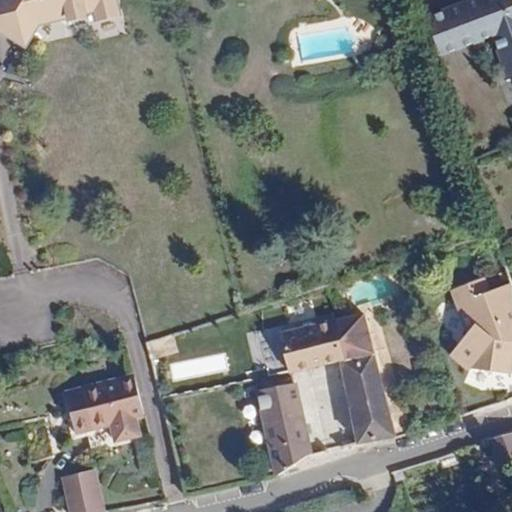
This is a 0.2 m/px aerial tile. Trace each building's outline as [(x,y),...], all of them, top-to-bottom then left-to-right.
[(126,14),(122,0),(5,0),(0,9),(0,24),(12,32),(14,29),(34,42),(45,23),(103,9),(106,19),(126,14)] [(511,2),(511,0),(485,0),(486,1),(474,6),(472,1),(429,15),(440,46),(454,41),(455,44),(475,37),(476,42),(494,36),(508,77),(511,75),(511,2)] [(442,54),(476,42),(475,37),(455,44),(454,41),(440,46),(442,54)] [(511,285),(490,292),(489,289),(485,290),(468,284),(465,285),(455,301),(456,306),(464,308),(472,329),(459,353),(461,363),(473,373),(510,375),(511,354),(511,285)] [(363,314),(336,320),(346,360),(338,362),(358,445),(395,438),(363,314)] [(279,335),(287,368),(289,374),(304,370),(326,365),(338,362),(346,360),(336,320),(279,335)] [(82,388),(64,392),(75,435),(93,431),(108,427),(112,443),(141,436),(136,420),(145,418),(133,374),(82,388)] [(257,391),(276,475),(307,457),(309,458),(311,458),(294,384),(257,391)] [(511,430),(487,438),(496,465),(511,459),(511,430)] [(63,477),(71,511),(104,511),(93,469),(63,477)]
